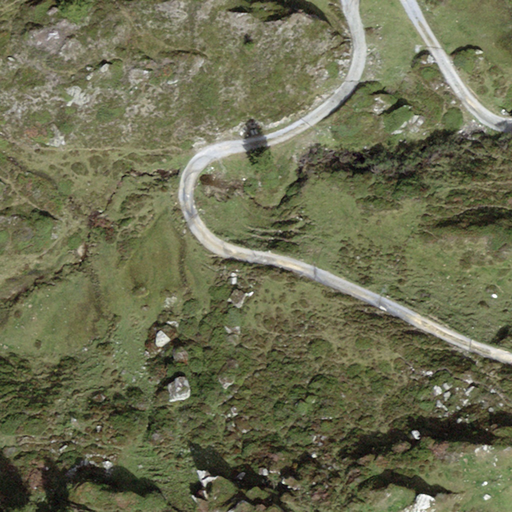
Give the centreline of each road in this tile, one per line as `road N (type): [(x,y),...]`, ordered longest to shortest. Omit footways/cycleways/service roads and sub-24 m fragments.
road 1 (track): [(511,357),(293,262),(241,257),(202,236),(193,187),(201,160),(275,141),(319,115),(357,75),(352,0)]
road 2 (track): [(404,0),(454,83),(491,112),(511,116)]
